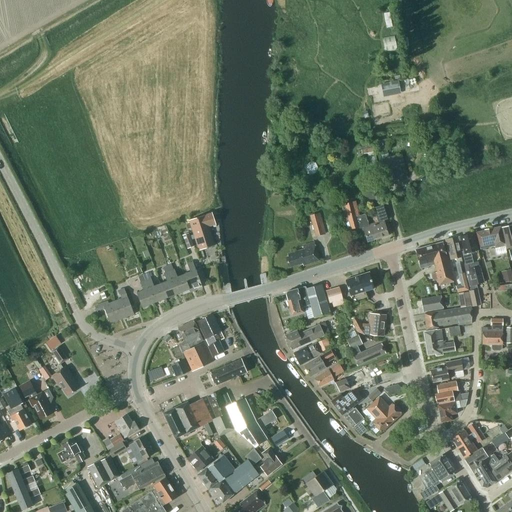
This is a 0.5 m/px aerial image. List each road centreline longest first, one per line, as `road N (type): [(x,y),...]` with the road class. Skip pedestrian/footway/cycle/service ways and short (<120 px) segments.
road 1 (tertiary): [(136,354),(159,324),(182,312),(389,248)]
road 2 (tertiary): [(136,354),(80,320),(0,165)]
road 3 (unclassified): [(441,437),(425,407),(389,248)]
road 4 (residential): [(0,459),(134,389)]
road 5 (tertiary): [(204,511),(134,389)]
road 6 (tertiary): [(389,248),(511,216)]
